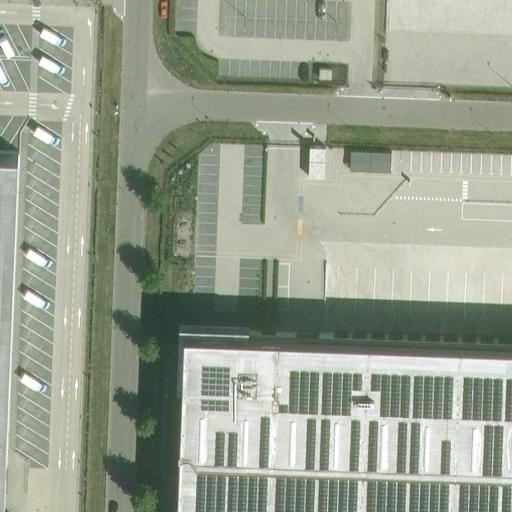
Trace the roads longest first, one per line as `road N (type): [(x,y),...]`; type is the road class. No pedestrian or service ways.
road 1 (unclassified): [(136,103),(119,511)]
road 2 (unclassified): [(136,103),(511,116)]
